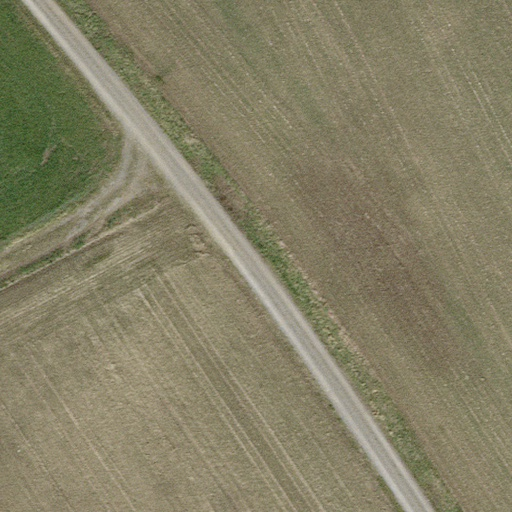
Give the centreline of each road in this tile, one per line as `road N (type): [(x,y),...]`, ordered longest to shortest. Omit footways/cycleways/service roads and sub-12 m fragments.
road 1 (track): [(419,511),(332,379),(35,0)]
road 2 (track): [(0,260),(168,163)]
